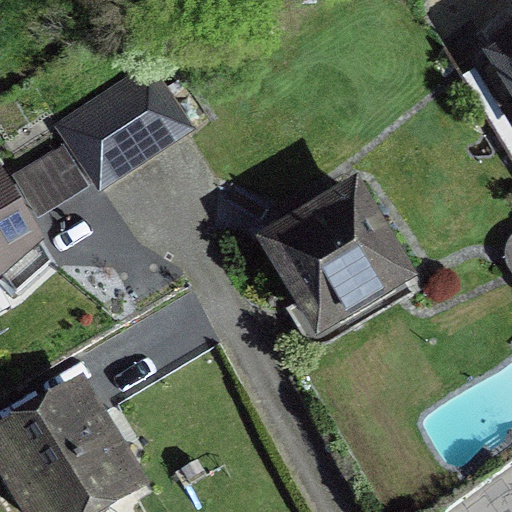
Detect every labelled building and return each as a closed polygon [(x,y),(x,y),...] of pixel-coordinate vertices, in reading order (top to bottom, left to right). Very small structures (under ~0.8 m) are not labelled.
[(511,49),(501,56),(511,75),(511,49)] [(145,76),(56,132),(92,188),(180,132),(145,76)] [(0,188),(0,285),(39,266),(0,188)] [(360,208),(276,256),(318,329),(402,281),(360,208)] [(3,445),(40,511),(98,511),(131,494),(80,402),(3,445)]
